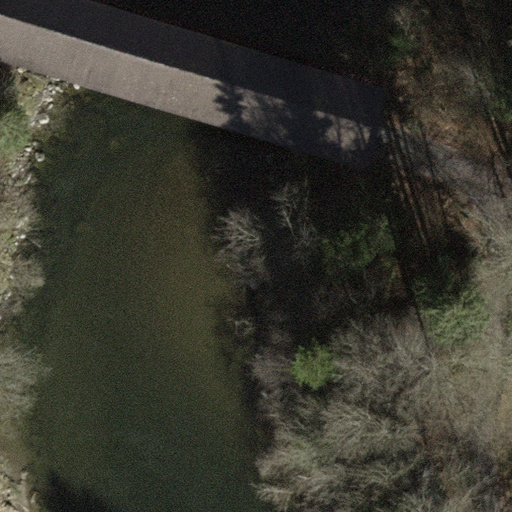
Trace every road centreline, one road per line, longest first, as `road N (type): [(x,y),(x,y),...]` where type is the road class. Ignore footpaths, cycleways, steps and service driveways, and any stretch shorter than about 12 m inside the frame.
road 1 (track): [(498,511),(483,458),(511,279)]
road 2 (track): [(511,137),(374,126)]
